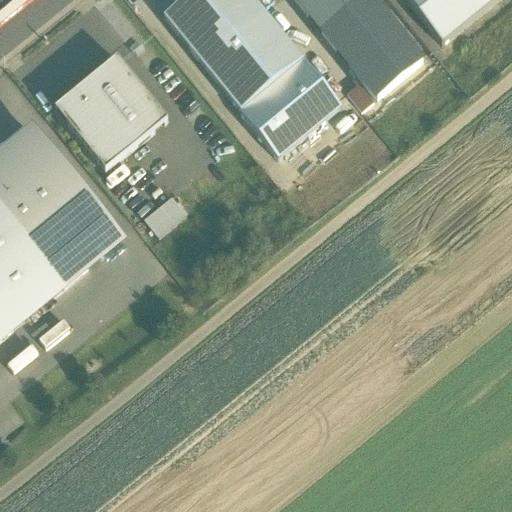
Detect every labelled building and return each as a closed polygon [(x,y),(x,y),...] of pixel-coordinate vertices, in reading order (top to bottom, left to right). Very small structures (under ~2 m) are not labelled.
[(167,0),(156,9),(164,19),(180,7),(174,0),(167,0)] [(164,19),(163,20),(240,115),(303,64),(250,0),(188,0),(180,7),(164,19)] [(292,0),(321,34),(362,0),(292,0)] [(400,0),(441,49),(501,0),(400,0)] [(55,114),(105,176),(167,126),(117,63),(55,114)] [(303,64),(240,115),(239,116),(278,163),(341,112),(303,64)] [(0,162),(0,212),(21,238),(77,193),(32,137),(0,162)] [(120,245),(77,193),(21,238),(64,291),(120,245)] [(144,224),(159,242),(186,220),(172,201),(144,224)] [(0,342),(64,291),(21,238),(0,212),(0,342)]
